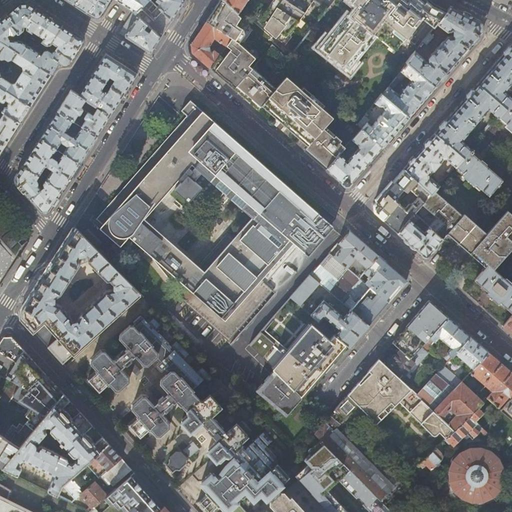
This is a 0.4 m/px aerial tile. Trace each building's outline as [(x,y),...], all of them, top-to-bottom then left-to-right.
[(78,0),(75,5),(84,10),(93,16),(101,15),(105,8),(110,0),(78,0)] [(115,0),(133,11),(136,13),(148,0),(115,0)] [(166,28),(171,20),(151,0),(148,0),(136,13),(145,22),(151,28),(160,37),(166,28)] [(151,0),(171,20),(180,7),(183,2),(182,0),(151,0)] [(238,42),(250,25),(238,14),(222,0),(219,0),(213,10),(206,21),(231,38),(226,45),(227,47),(210,68),(217,74),(228,83),(233,88),(252,68),(248,64),(254,57),(238,42)] [(222,0),(238,14),(246,0),(222,0)] [(305,12),(312,0),(270,0),(258,20),(281,42),(305,12)] [(436,23),(446,12),(433,6),(426,0),(424,3),(420,0),(332,0),(331,2),(346,13),(319,46),(347,69),(375,35),(396,52),(421,19),(432,28),(436,23)] [(30,18),(36,9),(30,5),(27,3),(20,4),(13,9),(7,15),(14,23),(11,26),(17,32),(18,33),(19,34),(23,30),(25,26),(27,26),(27,29),(32,33),(34,31),(38,24),(30,18)] [(452,35),(448,36),(428,57),(429,60),(427,62),(424,62),(424,58),(415,51),(406,63),(435,86),(447,72),(470,46),(481,33),(479,21),(466,14),(450,6),(446,12),(436,23),(446,31),(450,31),(452,30),(453,30),(453,34),(452,35)] [(52,42),(62,26),(48,17),(36,9),(30,18),(38,24),(34,31),(44,38),(40,44),(42,46),(50,43),(52,42)] [(142,27),(145,22),(136,13),(133,11),(119,33),(150,53),(155,46),(160,37),(151,28),(149,32),(142,27)] [(11,26),(14,23),(7,15),(0,20),(0,41),(17,52),(22,55),(28,45),(21,41),(9,40),(8,36),(9,35),(13,35),(17,32),(11,26)] [(192,52),(198,58),(210,68),(227,47),(226,45),(231,38),(206,21),(203,27),(195,38),(191,45),(192,52)] [(81,45),(80,37),(72,32),(62,26),(52,42),(55,45),(54,48),(56,49),(72,60),(77,51),(81,45)] [(433,36),(429,34),(423,42),(426,44),(433,36)] [(12,60),(17,52),(0,41),(0,58),(1,59),(4,58),(8,61),(12,60)] [(52,52),(49,50),(45,51),(41,56),(40,55),(40,53),(28,45),(22,55),(51,74),(57,64),(58,61),(59,63),(61,64),(62,64),(64,65),(65,64),(67,64),(68,63),(69,62),(70,61),(71,61),(72,60),(56,49),(55,51),(52,52)] [(511,45),(511,46),(496,63),(478,84),(506,108),(511,100),(511,96),(504,90),(504,89),(511,79),(511,45)] [(22,66),(23,69),(15,83),(10,84),(1,77),(0,77),(0,86),(30,106),(39,93),(51,74),(22,55),(17,52),(12,60),(22,66)] [(130,84),(137,74),(120,63),(105,53),(92,75),(104,82),(109,77),(111,78),(110,81),(113,83),(111,86),(123,95),(130,84)] [(435,86),(406,63),(382,94),(409,117),(420,103),(435,86)] [(287,75),(277,86),(252,68),(233,88),(257,109),(263,102),(309,143),(305,148),(326,167),(338,153),(344,147),(323,128),(332,116),(287,75)] [(116,106),(123,95),(111,86),(104,82),(92,75),(79,95),(85,99),(98,107),(110,116),(116,106)] [(499,116),(506,108),(478,84),(455,110),(435,133),(463,157),(472,147),(461,138),(469,129),(473,129),(475,126),(475,123),(483,113),(488,107),(499,116)] [(26,113),(30,106),(0,86),(0,100),(2,102),(4,101),(7,103),(7,107),(4,107),(2,106),(0,108),(0,109),(20,122),(26,113)] [(110,116),(98,107),(93,114),(81,106),(85,99),(79,95),(70,90),(57,110),(97,136),(103,127),(110,116)] [(378,121),(372,127),(367,123),(369,121),(367,118),(368,116),(366,114),(358,125),(361,128),(382,147),(395,132),(409,117),(382,94),(375,103),(378,106),(383,106),(386,112),(382,116),(381,116),(378,119),(378,121)] [(241,136),(230,136),(190,100),(181,111),(187,116),(157,150),(163,155),(120,205),(113,199),(96,219),(126,245),(130,246),(134,246),(137,244),(141,240),(143,242),(145,244),(142,248),(146,251),(143,253),(151,259),(173,285),(193,262),(140,216),(174,177),(181,183),(174,190),(189,202),(199,191),(214,204),(227,189),(258,216),(237,241),(227,234),(174,294),(228,341),(273,291),(261,279),(290,246),(288,244),(290,242),(295,236),(309,247),(317,238),(318,238),(320,240),(324,235),(321,233),(328,225),(313,212),(315,210),(236,140),(247,140),(243,137),(241,136)] [(511,100),(506,108),(499,116),(507,123),(506,126),(511,131),(511,100)] [(0,152),(12,134),(20,122),(0,109),(0,114),(1,115),(0,117),(0,152)] [(89,147),(97,136),(57,110),(50,121),(40,138),(57,148),(62,140),(68,145),(64,153),(79,163),(89,147)] [(491,125),(489,123),(483,130),(485,132),(491,125)] [(343,157),(338,153),(326,167),(325,169),(335,178),(344,186),(349,185),(382,147),(361,128),(346,146),(349,148),(355,141),(356,143),(358,146),(350,155),(347,153),(343,157)] [(431,194),(432,194),(434,191),(456,166),(463,157),(435,133),(419,152),(404,169),(417,181),(431,194)] [(72,175),(79,163),(64,153),(57,148),(40,138),(22,165),(39,176),(46,165),(53,170),(46,180),(46,181),(62,191),(72,175)] [(475,148),(473,146),(472,147),(463,157),(456,166),(464,174),(462,175),(463,176),(475,187),(477,185),(490,196),(503,181),(486,166),(487,164),(482,160),(480,160),(472,153),(475,148)] [(37,179),(39,176),(22,165),(16,175),(16,183),(26,193),(30,199),(42,190),(41,190),(37,185),(38,184),(38,182),(38,180),(37,179)] [(417,181),(404,169),(391,183),(373,204),(374,211),(377,214),(383,219),(398,203),(395,200),(398,198),(400,199),(409,189),(417,181)] [(55,201),(62,191),(46,181),(43,184),(44,188),(41,190),(42,190),(30,199),(36,205),(41,212),(44,211),(49,211),(55,201)] [(421,205),(431,194),(417,181),(409,189),(419,198),(413,204),(410,204),(406,208),(404,208),(398,203),(383,219),(389,225),(397,232),(415,213),(421,205)] [(454,214),(456,212),(434,191),(432,194),(454,214)] [(432,194),(431,194),(421,205),(436,218),(429,226),(442,238),(446,233),(451,228),(457,221),(452,217),(454,214),(432,194)] [(511,215),(507,211),(487,234),(472,251),(488,264),(485,267),(474,280),(487,291),(485,293),(498,304),(500,302),(511,312),(511,285),(510,283),(511,282),(508,280),(505,278),(504,279),(494,270),(511,248),(511,215)] [(459,219),(457,221),(451,228),(446,233),(485,267),(488,264),(472,251),(487,234),(463,214),(461,215),(456,212),(454,214),(459,219)] [(423,228),(422,230),(414,223),(419,217),(415,213),(397,232),(411,245),(423,255),(429,254),(436,246),(442,238),(429,226),(426,231),(423,228)] [(21,310),(21,318),(40,339),(62,363),(139,295),(74,226),(59,250),(41,279),(21,310)] [(367,268),(378,255),(363,243),(349,230),(337,242),(341,246),(333,256),(345,267),(354,257),(367,268)] [(377,315),(388,302),(365,283),(359,278),(354,274),(345,267),(333,256),(328,253),(309,275),(319,283),(350,310),(368,325),(377,315)] [(394,269),(378,255),(367,268),(365,270),(364,272),(369,277),(365,283),(388,302),(399,289),(407,280),(394,269)] [(365,270),(361,266),(354,274),(359,278),(364,272),(365,270)] [(319,283),(309,275),(290,297),(300,305),(319,283)] [(359,335),(368,325),(350,310),(345,315),(338,309),(336,311),(323,300),(311,314),(320,322),(325,317),(339,329),(334,334),(346,344),(349,347),(359,335)] [(429,337),(448,316),(438,308),(429,300),(393,342),(401,349),(411,358),(421,347),(429,337)] [(455,353),(470,336),(459,327),(448,316),(429,337),(434,341),(439,336),(450,345),(452,347),(447,353),(451,357),(455,353)] [(125,352),(123,352),(117,358),(117,359),(114,362),(106,353),(102,352),(93,360),(93,365),(98,371),(97,372),(89,380),(99,392),(108,383),(108,384),(110,383),(115,389),(119,389),(128,381),(129,377),(120,369),(125,364),(127,364),(129,362),(131,360),(130,360),(136,355),(144,364),(148,364),(154,359),(158,359),(160,362),(156,365),(161,371),(165,368),(169,372),(161,379),(161,383),(169,392),(164,397),(163,396),(159,400),(159,402),(154,405),(146,396),(142,396),(132,405),(132,408),(138,415),(137,416),(129,425),(141,437),(149,429),(150,430),(151,429),(157,435),(161,436),(169,428),(170,423),(165,419),(166,418),(162,414),(165,411),(166,411),(171,407),(172,403),(173,403),(177,400),(180,405),(182,404),(187,410),(188,415),(183,419),(182,423),(190,432),(194,432),(203,424),(207,429),(207,430),(213,437),(213,436),(218,441),(210,448),(209,451),(217,461),(221,461),(226,456),(230,457),(230,459),(232,462),(231,463),(233,466),(230,468),(226,469),(220,479),(215,474),(211,474),(202,482),(202,485),(208,492),(206,493),(207,493),(198,501),(207,511),(212,511),(218,507),(219,507),(220,506),(225,511),(224,511),(245,511),(239,505),(239,500),(241,498),(243,500),(248,495),(254,501),(261,494),(269,502),(271,503),(271,506),(275,511),(302,511),(292,499),(290,501),(284,494),(280,494),(280,492),(277,489),(280,487),(278,484),(284,478),(271,463),(276,459),(266,447),(273,441),(265,433),(256,441),(253,441),(253,443),(244,450),(241,447),(242,446),(241,443),(248,437),(248,436),(237,424),(233,426),(219,410),(222,407),(211,395),(204,401),(202,400),(195,392),(196,391),(195,390),(210,375),(204,368),(198,374),(184,360),(189,354),(177,342),(172,347),(155,330),(160,325),(153,319),(148,325),(140,317),(133,324),(135,326),(133,327),(129,327),(120,335),(120,339),(128,348),(125,351),(125,352)] [(329,340),(311,324),(287,350),(262,329),(249,344),(274,371),(299,397),(301,398),(300,397),(346,344),(334,334),(329,340)] [(17,357),(24,351),(19,346),(11,336),(3,337),(1,341),(0,341),(0,351),(14,360),(17,357)] [(473,369),(488,352),(479,344),(470,336),(455,353),(473,369)] [(411,358),(401,349),(394,357),(393,356),(391,356),(387,361),(389,363),(389,364),(402,375),(414,362),(415,361),(417,363),(427,352),(421,347),(411,358)] [(14,360),(0,351),(0,373),(5,376),(14,360)] [(25,415),(29,418),(20,430),(12,425),(4,438),(19,448),(63,394),(43,371),(24,351),(17,357),(14,360),(5,376),(10,380),(19,385),(13,396),(17,398),(15,401),(28,409),(25,415)] [(511,398),(511,397),(511,373),(500,362),(488,352),(473,369),(470,372),(463,379),(461,382),(454,390),(436,374),(417,395),(454,430),(455,431),(478,408),(485,401),(483,399),(481,400),(480,400),(476,395),(488,385),(494,390),(488,397),(498,407),(503,401),(504,399),(508,395),(511,398)] [(447,438),(454,430),(417,395),(378,359),(360,381),(348,394),(362,408),(377,422),(399,400),(433,434),(437,434),(440,431),(447,438)] [(135,374),(139,369),(135,364),(130,369),(135,374)] [(454,390),(461,382),(443,366),(436,374),(454,390)] [(470,372),(467,369),(460,376),(463,379),(470,372)] [(288,414),(301,398),(299,397),(274,371),(255,392),(280,412),(282,410),(288,414)] [(19,385),(10,380),(0,396),(9,401),(11,398),(13,396),(19,385)] [(155,396),(160,392),(155,387),(151,391),(155,396)] [(80,412),(72,419),(61,407),(69,400),(63,394),(19,448),(16,452),(8,462),(3,468),(18,475),(21,469),(21,467),(19,465),(20,462),(23,460),(53,475),(55,476),(49,490),(58,495),(64,484),(70,479),(95,456),(108,444),(102,437),(95,444),(84,432),(91,425),(80,412)] [(350,420),(362,408),(348,394),(333,412),(340,420),(345,415),(350,420)] [(0,402),(5,407),(9,401),(0,396),(0,395),(0,402)] [(483,412),(478,408),(455,431),(454,430),(447,438),(445,439),(452,446),(466,432),(472,438),(482,428),(474,421),(483,412)] [(395,472),(393,474),(373,454),(367,460),(361,454),(365,449),(343,427),(338,431),(334,427),(337,423),(330,416),(326,420),(314,433),(379,499),(400,477),(395,472)] [(282,460),(328,511),(391,511),(314,433),(312,430),(282,460)] [(16,452),(19,448),(4,438),(0,435),(0,466),(3,468),(8,462),(5,460),(7,456),(6,455),(8,453),(10,453),(11,452),(13,453),(14,451),(16,452)] [(171,456),(187,444),(182,437),(166,448),(171,456)] [(107,470),(121,458),(114,450),(108,444),(95,456),(107,470)] [(491,448),(481,445),(468,445),(468,447),(457,451),(449,459),(450,460),(448,469),(446,469),(446,481),(452,494),(460,501),(471,505),(484,505),(494,500),(496,501),(504,492),(503,490),(507,480),(506,466),(501,456),(491,448)] [(442,454),(436,448),(420,464),(422,467),(426,464),(431,469),(441,460),(443,457),(442,454)] [(187,460),(181,453),(177,453),(169,459),(169,463),(167,466),(172,472),(175,470),(180,470),(186,464),(187,460)] [(125,463),(121,458),(107,470),(101,476),(103,479),(106,477),(113,486),(131,470),(125,463)] [(159,511),(161,510),(130,476),(108,495),(103,499),(109,505),(100,511),(159,511)] [(82,487),(81,488),(75,481),(73,482),(70,479),(64,484),(76,498),(80,495),(85,491),(82,487)] [(108,495),(95,481),(85,491),(80,495),(91,507),(88,509),(90,511),(94,508),(103,499),(108,495)] [(0,511),(33,511),(8,500),(11,489),(0,482),(0,511)]
